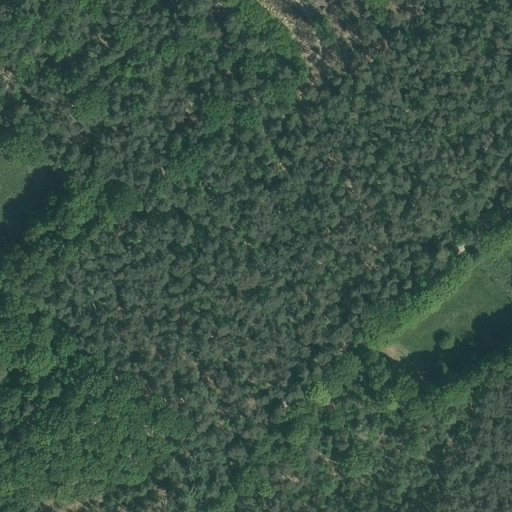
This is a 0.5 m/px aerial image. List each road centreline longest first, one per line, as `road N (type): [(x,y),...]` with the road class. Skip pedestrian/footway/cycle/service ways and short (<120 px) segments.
road 1 (track): [(236,451),(0,282)]
road 2 (track): [(189,511),(245,439),(384,311)]
road 3 (track): [(384,311),(511,204)]
